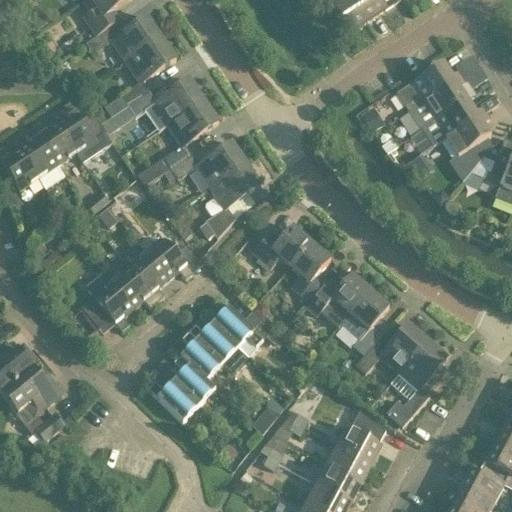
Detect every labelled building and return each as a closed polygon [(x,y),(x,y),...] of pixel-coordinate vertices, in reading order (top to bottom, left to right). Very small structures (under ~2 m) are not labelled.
[(91,0),(92,0),(99,11),(82,21),(95,41),(85,48),(107,34),(121,24),(114,14),(134,0),(91,0)] [(366,25),(349,0),(333,0),(326,5),(348,37),(366,25)] [(384,14),(375,0),(349,0),(366,25),(384,14)] [(402,2),(400,0),(375,0),(384,14),(402,2)] [(38,14),(27,22),(36,35),(47,27),(38,14)] [(107,34),(85,48),(93,59),(113,45),(126,65),(162,41),(147,20),(113,43),(107,34)] [(162,41),(126,65),(140,86),(120,100),(127,110),(149,96),(142,86),(176,62),(162,41)] [(406,117),(461,80),(457,74),(450,80),(442,68),(395,99),(406,117)] [(465,86),(461,80),(406,117),(398,123),(410,141),(420,134),(466,104),(458,92),(465,86)] [(149,96),(127,110),(135,122),(155,108),(169,128),(204,104),(189,82),(155,105),(149,96)] [(446,143),(485,117),(499,108),(493,100),(480,109),(481,111),(474,115),(466,104),(420,134),(431,152),(445,142),(446,143)] [(204,104),(169,128),(183,149),(163,163),(163,164),(157,168),(163,178),(191,158),(185,149),(219,126),(204,104)] [(57,127),(77,156),(106,136),(100,128),(89,112),(80,118),(71,105),(62,111),(68,119),(57,127)] [(371,137),(372,136),(383,129),(372,111),(359,119),(371,137)] [(489,123),(485,117),(446,143),(457,160),(448,166),(463,188),(471,178),(492,150),(487,142),(490,140),(482,127),(489,123)] [(109,122),(106,124),(100,128),(106,136),(107,139),(122,128),(115,118),(109,122)] [(77,156),(57,127),(46,135),(40,126),(32,132),(57,169),(77,156)] [(19,153),(47,193),(65,181),(57,170),(57,169),(32,132),(24,137),(30,145),(19,153)] [(503,183),(499,191),(494,202),(511,209),(511,145),(504,142),(500,152),(492,150),(471,178),(483,183),(486,176),(503,183)] [(231,146),(198,169),(191,158),(163,178),(170,173),(170,174),(163,179),(169,188),(176,183),(177,185),(197,172),(210,192),(246,168),(231,146)] [(47,193),(19,153),(8,160),(2,151),(0,152),(0,166),(19,195),(38,183),(46,194),(47,193)] [(246,168),(210,192),(217,201),(206,208),(205,212),(211,221),(205,225),(214,238),(218,243),(236,222),(228,211),(261,189),(246,168)] [(137,180),(144,190),(153,184),(147,174),(137,180)] [(144,196),(135,186),(127,193),(136,202),(144,196)] [(449,202),(441,193),(432,200),(439,209),(449,202)] [(21,207),(14,196),(6,202),(13,213),(21,207)] [(93,219),(107,207),(100,199),(86,211),(93,219)] [(116,225),(108,214),(100,221),(108,231),(116,225)] [(208,242),(214,238),(205,225),(199,230),(208,242)] [(291,271),(314,245),(300,232),(298,234),(293,230),(282,243),(272,235),(253,256),(271,272),(280,262),(291,271)] [(185,283),(193,277),(203,268),(187,249),(183,253),(180,249),(174,254),(164,242),(146,257),(168,284),(179,275),(185,283)] [(328,257),(314,245),(291,271),(301,280),(292,290),(310,306),(329,285),(320,277),(331,264),(326,259),(328,257)] [(45,253),(40,246),(35,250),(40,257),(45,253)] [(40,268),(48,277),(63,264),(56,255),(40,268)] [(128,271),(157,306),(164,300),(158,293),(168,284),(146,257),(128,271)] [(111,286),(133,313),(144,305),(150,312),(157,306),(128,271),(111,286)] [(123,321),(133,313),(111,286),(110,286),(103,278),(85,293),(92,301),(81,310),(98,331),(110,321),(121,335),(129,329),(123,321)] [(329,285),(310,306),(305,312),(316,322),(321,317),(338,333),(371,296),(352,279),(342,290),(332,281),(329,285)] [(371,296),(338,333),(342,329),(359,344),(353,351),(363,360),(372,350),(388,332),(379,323),(389,312),(371,296)] [(249,362),(257,353),(255,351),(262,344),(263,345),(272,335),(252,316),(243,326),(228,311),(212,328),(249,362)] [(189,337),(228,375),(244,359),(248,363),(249,362),(212,328),(202,338),(195,331),(189,337)] [(380,361),(399,378),(428,346),(408,328),(382,358),(372,350),(363,360),(355,370),(365,378),(380,361)] [(180,360),(207,385),(222,369),(228,375),(189,337),(182,344),(189,351),(180,360)] [(0,394),(2,397),(33,372),(26,364),(32,359),(24,349),(15,356),(6,346),(0,350),(0,394)] [(408,405),(403,411),(397,406),(386,418),(402,432),(430,400),(421,392),(447,363),(428,346),(399,378),(390,388),(408,405)] [(173,386),(199,410),(215,394),(206,385),(207,385),(180,360),(174,367),(183,376),(173,386)] [(342,367),(346,372),(352,367),(347,362),(342,367)] [(33,372),(2,397),(17,416),(25,410),(35,421),(64,397),(47,377),(41,382),(33,372)] [(199,410),(173,386),(164,395),(155,386),(148,394),(182,428),(199,410)] [(262,407),(273,417),(280,410),(269,400),(262,407)] [(511,412),(503,429),(511,433),(511,412)] [(262,439),(276,421),(269,414),(254,431),(262,439)] [(360,416),(351,432),(347,430),(337,449),(371,468),(382,448),(379,447),(386,435),(360,416)] [(44,445),(64,429),(55,418),(35,434),(44,445)] [(294,426),(304,431),(308,424),(298,419),(294,426)] [(304,431),(294,426),(289,434),(299,439),(304,431)] [(492,449),(511,459),(511,433),(503,429),(492,449)] [(219,447),(212,455),(221,464),(229,456),(219,447)] [(327,469),(361,487),(371,468),(337,449),(327,469)] [(481,469),(507,483),(509,479),(511,480),(511,459),(492,449),(481,469)] [(264,460),(278,467),(282,459),(269,451),(264,460)] [(278,467),(264,460),(260,467),(274,474),(278,467)] [(317,487),(351,506),(361,487),(327,469),(317,487)] [(462,485),(496,503),(507,483),(481,469),(478,476),(469,472),(462,485)] [(240,483),(246,488),(251,483),(246,477),(240,483)] [(451,505),(463,511),(491,511),(496,503),(462,485),(451,505)] [(306,507),(316,511),(347,511),(351,506),(317,487),(306,507)]
